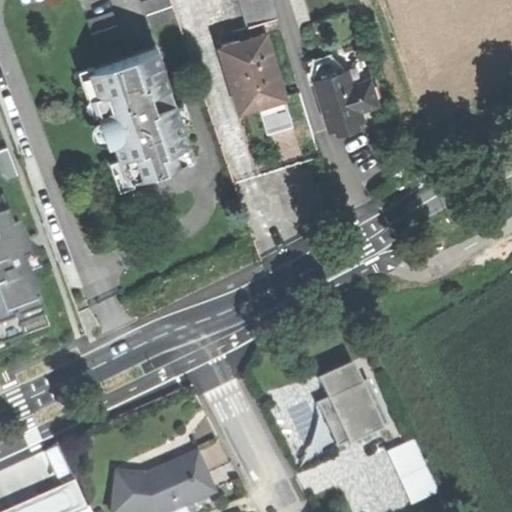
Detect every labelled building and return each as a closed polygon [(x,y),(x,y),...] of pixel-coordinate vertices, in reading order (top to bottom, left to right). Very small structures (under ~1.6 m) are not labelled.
[(143,0),(141,1),(150,27),(177,17),(170,0),(143,0)] [(239,0),(244,23),(274,16),(270,0),(239,0)] [(223,48),(242,110),(260,104),(287,96),(264,22),(250,26),(240,29),(244,42),(223,48)] [(157,47),(90,70),(103,110),(96,113),(108,146),(115,143),(128,181),(161,169),(194,158),(157,47)] [(315,72),(316,80),(340,72),(338,66),(331,60),(323,61),(318,64),(315,72)] [(348,69),(340,72),(345,88),(353,85),(348,69)] [(316,82),(332,129),(344,125),(356,121),(353,112),(360,110),(379,104),(371,80),(353,85),(345,88),(340,72),(316,80),(316,82)] [(296,124),(287,96),(260,104),(269,132),(281,128),(296,124)] [(363,119),(360,110),(353,112),(356,121),(363,119)] [(0,147),(0,172),(9,180),(20,175),(9,144),(0,147)] [(10,222),(0,194),(0,343),(24,334),(20,323),(44,314),(28,270),(27,268),(23,256),(10,222)] [(10,222),(23,256),(30,253),(17,219),(10,222)] [(20,323),(24,334),(49,325),(44,314),(20,323)] [(384,424),(364,380),(318,402),(327,422),(338,445),(384,424)] [(388,451),(408,505),(438,494),(418,440),(388,451)] [(165,511),(208,492),(199,473),(190,454),(144,476),(113,472),(108,511),(165,511)]
